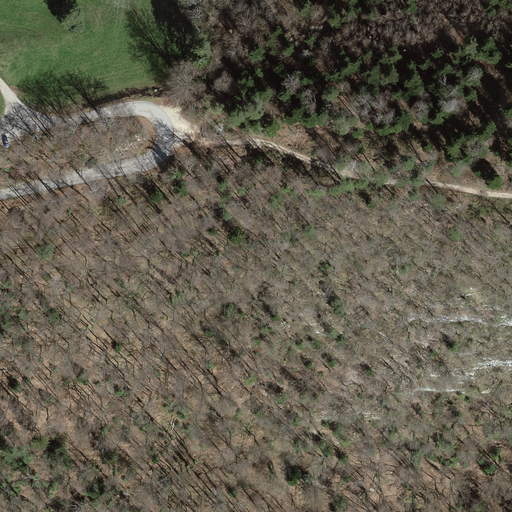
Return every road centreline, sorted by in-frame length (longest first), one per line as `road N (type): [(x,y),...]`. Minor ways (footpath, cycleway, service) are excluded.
road 1 (track): [(166,133),(262,142),(410,188),(511,196)]
road 2 (unclassified): [(23,123),(138,108),(161,120),(165,142),(145,163),(0,193)]
